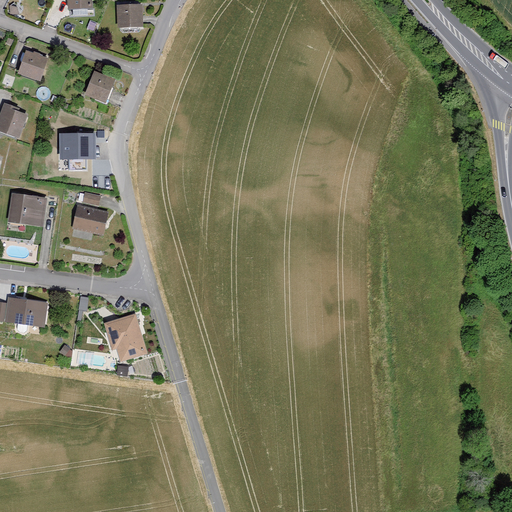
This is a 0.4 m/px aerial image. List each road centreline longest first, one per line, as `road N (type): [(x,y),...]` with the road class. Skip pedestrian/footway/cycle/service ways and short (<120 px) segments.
road 1 (unclassified): [(219,511),(150,290)]
road 2 (unclassified): [(150,290),(123,196),(120,150),(144,72)]
road 3 (residential): [(0,19),(144,72)]
road 4 (residential): [(0,273),(150,290)]
road 5 (primary): [(416,0),(473,56),(511,81)]
